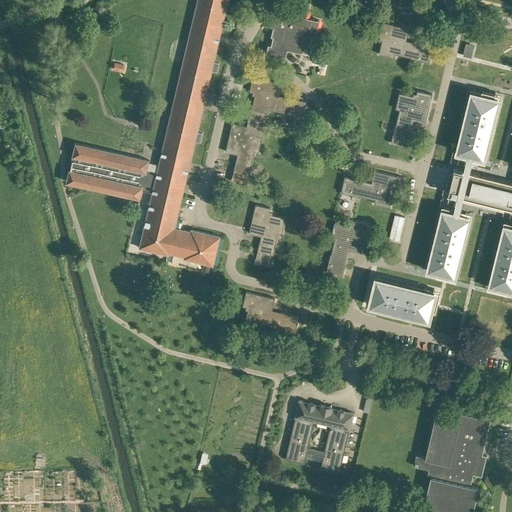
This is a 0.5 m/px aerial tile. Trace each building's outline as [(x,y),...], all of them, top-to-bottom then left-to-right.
[(197,0),(186,47),(157,171),(147,169),(149,159),(76,142),(66,181),(140,198),(142,189),(152,191),(139,247),(168,254),(169,252),(184,255),(184,257),(213,264),(220,235),(191,229),(190,231),(175,227),(195,140),(200,141),(202,133),(197,132),(212,69),(217,71),(219,63),(214,61),(228,0),(197,0)] [(285,59),(287,49),(302,53),(302,51),(309,53),(311,44),(310,44),(312,35),(315,36),(319,20),(306,17),(310,1),(309,1),(304,0),(273,0),(269,18),(267,26),(273,27),(271,36),(273,37),(271,45),(268,44),(266,53),(268,53),(268,55),(285,59)] [(382,40),(379,54),(395,57),(396,53),(410,57),(429,62),(433,46),(406,39),(408,30),(409,27),(380,21),(376,36),(381,37),(380,39),(382,40)] [(467,42),(464,54),(471,56),(474,44),(467,42)] [(122,71),(124,63),(114,61),(113,69),(122,71)] [(251,108),(246,125),(232,122),(225,151),(237,154),(231,181),(247,184),(252,166),(251,165),(254,151),(258,152),(268,112),(269,108),(283,112),(302,117),(306,101),(279,94),(282,82),(253,76),(249,91),(254,92),(253,94),(255,95),(252,108),(251,108)] [(425,122),(432,93),(417,90),(416,94),(413,94),(413,95),(399,92),(395,108),(399,109),(396,124),(395,123),(391,142),(407,146),(413,119),(425,122)] [(436,240),(429,268),(430,268),(455,274),(469,217),(459,214),(463,197),(480,201),(492,204),(511,209),(511,227),(505,226),(491,283),(511,288),(511,181),(480,174),(469,171),(474,154),(480,156),(484,157),(486,147),(498,99),(480,95),(473,93),(471,100),(458,150),(469,153),(464,170),(454,168),(448,193),(458,196),(454,213),(444,210),(436,240)] [(400,191),(403,176),(374,170),(372,182),(345,175),(341,192),(360,196),(360,195),(375,199),(374,203),(390,207),(393,193),(395,193),(395,190),(400,191)] [(282,233),(286,217),(272,214),(272,212),(270,211),(271,207),(256,203),(249,232),(261,235),(259,242),(255,262),(271,266),(275,247),(274,247),(278,232),(282,233)] [(361,252),(367,223),(352,219),(351,224),(349,223),(348,225),(334,221),(331,238),(335,239),(331,253),(330,253),(327,268),(326,272),(342,276),(345,262),(349,249),(361,252)] [(405,243),(406,232),(397,231),(396,242),(405,243)] [(377,278),(371,304),(428,318),(435,292),(377,278)] [(295,332),(299,315),(272,309),(275,297),(246,290),(243,305),(247,306),(246,309),(248,309),(245,323),(261,327),(262,323),(277,326),(276,327),(295,332)] [(305,325),(307,317),(301,316),(299,323),(305,325)] [(295,416),(285,459),(305,463),(307,452),(313,453),(313,456),(317,457),(317,454),(323,456),(321,467),(340,471),(349,431),(350,429),(354,413),(332,407),(321,404),(321,405),(299,400),(295,416)] [(416,454),(414,465),(432,469),(431,476),(429,484),(424,506),(449,511),(473,511),(479,486),(471,485),(473,474),(480,475),(482,476),(483,472),(485,462),(487,455),(480,453),(482,446),(488,419),(480,417),(461,413),(459,421),(435,415),(426,456),(416,454)]
